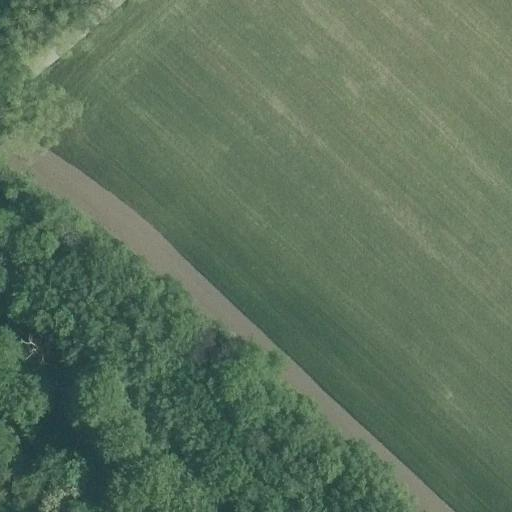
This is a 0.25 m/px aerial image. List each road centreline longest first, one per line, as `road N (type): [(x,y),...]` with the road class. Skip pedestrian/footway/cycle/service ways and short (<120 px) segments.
road 1 (track): [(278,511),(155,439),(43,449)]
road 2 (unclassified): [(0,116),(114,0)]
